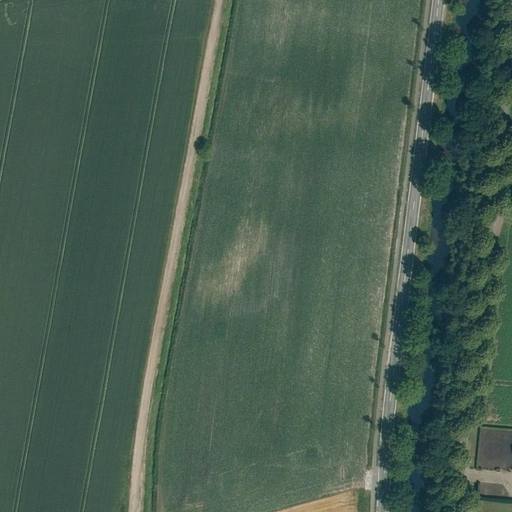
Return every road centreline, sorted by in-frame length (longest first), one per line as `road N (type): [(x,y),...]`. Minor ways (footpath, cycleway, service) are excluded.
road 1 (track): [(136,511),(142,431),(219,0)]
road 2 (tertiary): [(383,511),(438,0)]
road 3 (unclassified): [(454,511),(511,58)]
